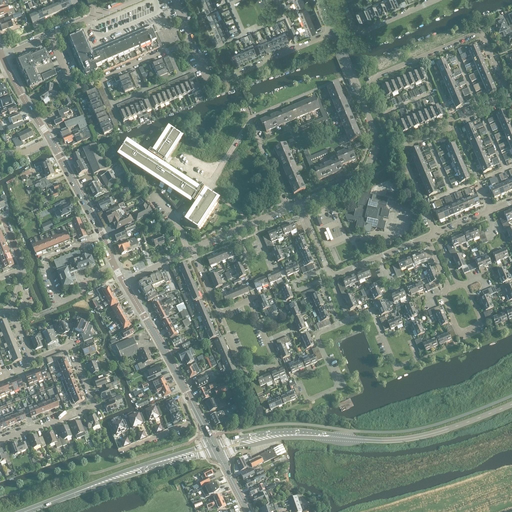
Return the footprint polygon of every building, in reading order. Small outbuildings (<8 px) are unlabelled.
[(67,10),(72,7),(69,0),(68,0),(63,2),(67,10)] [(384,0),(381,2),(384,10),(393,6),(389,0),(384,0)] [(58,5),(61,12),(67,10),(63,2),(58,5)] [(372,5),(376,14),(384,10),(381,2),(372,5)] [(212,3),(203,6),(205,11),(206,11),(206,13),(216,9),(213,3),(212,3)] [(52,7),(56,14),(61,12),(58,5),(52,7)] [(372,5),(364,9),(367,17),(376,14),(372,5)] [(0,9),(0,15),(7,13),(8,17),(13,15),(15,14),(14,9),(9,10),(8,7),(0,9)] [(47,10),(50,17),(56,14),(52,7),(47,10)] [(306,8),(298,12),(300,16),(308,13),(306,8)] [(216,9),(206,13),(207,14),(209,19),(217,15),(215,11),(217,10),(216,9)] [(367,17),(364,9),(355,13),(359,21),(367,17)] [(41,12),(44,19),(50,17),(47,10),(41,12)] [(39,22),(44,19),(41,12),(36,14),(39,22)] [(308,13),(300,16),(301,21),(310,17),(308,13)] [(39,22),(36,14),(30,17),(33,24),(39,22)] [(217,15),(209,19),(210,24),(219,20),(217,15)] [(6,22),(0,24),(2,31),(13,27),(11,20),(13,19),(12,16),(5,19),(6,22)] [(310,17),(301,21),(303,25),(312,22),(310,17)] [(219,20),(210,24),(212,28),(224,23),(222,19),(219,20)] [(510,35),(511,33),(511,31),(510,27),(507,28),(504,21),(495,25),(499,34),(502,32),(503,36),(509,33),(510,35)] [(303,25),(301,27),(302,29),(304,28),(305,30),(314,26),(312,22),(303,25)] [(224,23),(212,28),(214,32),(226,28),(224,23)] [(305,30),(302,31),(303,33),(306,32),(307,35),(316,31),(314,26),(305,30)] [(68,40),(65,41),(81,79),(85,80),(162,47),(156,33),(154,34),(151,27),(92,52),(84,33),(68,40)] [(226,28),(214,32),(216,37),(225,33),(225,34),(228,33),(229,32),(228,30),(226,31),(225,29),(226,28)] [(225,33),(216,37),(218,42),(227,38),(229,37),(228,33),(225,34),(225,33)] [(285,33),(280,35),(284,43),(289,41),(285,33)] [(511,33),(510,35),(509,33),(503,36),(504,37),(507,36),(511,45),(511,44),(511,33)] [(280,35),(276,36),(279,45),(284,43),(280,35)] [(276,36),(271,38),(275,47),(279,45),(276,36)] [(262,37),(260,38),(261,40),(266,51),(270,49),(267,40),(266,38),(263,39),(262,37)] [(267,40),(270,49),(275,47),(271,38),(267,40)] [(258,45),(255,46),(259,53),(261,52),(261,53),(266,51),(261,40),(259,41),(260,43),(258,44),(258,45)] [(252,44),(248,46),(248,47),(249,48),(252,57),(257,55),(257,54),(259,53),(255,46),(253,46),(252,44)] [(248,47),(243,49),(244,50),(248,59),(252,57),(249,48),(248,47)] [(477,47),(465,52),(466,54),(467,57),(471,56),(479,52),(477,47)] [(31,55),(16,61),(23,75),(24,75),(27,81),(26,82),(28,87),(29,87),(30,89),(41,84),(35,70),(37,69),(36,67),(50,61),(45,50),(43,51),(42,50),(37,53),(31,56),(31,55)] [(244,50),(239,52),(243,61),(245,61),(248,59),(244,50)] [(239,52),(235,54),(237,60),(239,63),(243,61),(239,52)] [(473,61),(481,57),(479,52),(471,56),(473,61)] [(475,66),(483,62),(482,60),(481,57),(473,61),(475,66)] [(445,61),(436,64),(439,70),(447,66),(450,65),(456,62),(455,60),(455,58),(450,60),(449,61),(449,62),(446,64),(445,61)] [(161,61),(149,66),(151,71),(163,66),(161,61)] [(477,71),(485,67),(483,62),(475,66),(477,71)] [(163,66),(151,71),(153,75),(157,74),(165,70),(163,66)] [(447,66),(439,70),(441,75),(449,71),(447,66)] [(477,71),(479,76),(487,72),(485,67),(477,71)] [(55,70),(42,76),(44,81),(57,75),(55,70)] [(165,70),(157,74),(160,82),(168,78),(165,70)] [(421,81),(426,79),(423,70),(417,73),(421,81)] [(449,71),(441,75),(443,80),(451,76),(449,71)] [(487,72),(479,76),(482,81),(489,77),(487,72)] [(412,76),(415,84),(415,85),(421,82),(421,81),(417,73),(412,76)] [(405,78),(406,78),(409,86),(415,84),(412,76),(411,75),(405,78)] [(121,84),(129,80),(127,76),(122,78),(121,76),(114,79),(116,83),(119,81),(121,84)] [(451,76),(443,80),(445,85),(453,81),(451,76)] [(492,82),(489,77),(482,81),(484,86),(492,82)] [(403,89),(409,87),(409,86),(406,78),(400,81),(403,89)] [(129,80),(121,84),(122,88),(131,85),(129,80)] [(397,91),(403,89),(400,81),(399,80),(394,82),(394,83),(397,91)] [(201,91),(196,81),(188,84),(191,93),(192,93),(193,95),(201,91)] [(453,81),(445,85),(447,89),(455,86),(453,81)] [(486,90),(494,87),(492,82),(484,86),(486,90)] [(388,86),(392,94),(398,92),(397,91),(394,83),(388,86)] [(191,93),(188,84),(183,86),(187,95),(191,93)] [(56,93),(52,92),(52,86),(46,85),(46,93),(39,97),(42,101),(50,97),(56,97),(56,93)] [(131,85),(122,88),(124,93),(133,90),(131,85)] [(333,87),(327,89),(328,92),(329,91),(332,97),(342,93),(339,85),(333,88),(333,87)] [(392,94),(388,86),(388,85),(382,87),(386,96),(392,94)] [(179,88),(182,97),(187,95),(183,86),(179,88)] [(455,86),(447,89),(449,94),(457,91),(455,86)] [(478,97),(483,95),(487,93),(488,95),(496,92),(494,87),(486,90),(482,92),(476,94),(478,97)] [(179,88),(176,90),(174,90),(178,99),(182,97),(179,88)] [(94,90),(86,94),(88,99),(96,95),(94,90)] [(169,92),(173,101),(178,99),(174,90),(169,92)] [(457,91),(449,94),(451,99),(460,96),(457,91)] [(165,94),(169,103),(173,101),(169,92),(165,94)] [(342,93),(332,97),(333,101),(332,101),(334,105),(345,100),(342,93)] [(160,96),(164,105),(169,103),(165,94),(160,96)] [(88,99),(86,100),(87,104),(90,103),(98,100),(96,95),(88,99)] [(160,96),(156,98),(159,107),(164,105),(160,96)] [(460,96),(451,99),(454,104),(462,101),(460,96)] [(10,97),(0,100),(0,101),(3,108),(12,104),(10,97)] [(159,107),(156,98),(151,100),(155,109),(159,107)] [(307,102),(312,113),(314,112),(314,111),(319,109),(319,108),(318,106),(317,104),(316,102),(315,99),(307,102)] [(98,100),(90,103),(92,108),(100,104),(98,100)] [(338,112),(348,108),(345,100),(334,105),(335,108),(336,107),(338,112)] [(462,101),(454,104),(456,110),(459,108),(462,107),(464,106),(462,101)] [(147,102),(142,104),(146,112),(151,110),(147,102)] [(299,105),(304,115),(308,114),(309,114),(312,113),(307,102),(299,105)] [(100,104),(92,108),(94,112),(102,109),(100,104)] [(142,104),(138,106),(141,114),(146,112),(142,104)] [(292,108),(297,120),(299,119),(299,117),(304,115),(299,105),(292,108)] [(9,112),(10,115),(17,112),(15,106),(1,112),(2,115),(9,112)] [(138,106),(133,108),(137,116),(141,114),(138,106)] [(434,106),(431,107),(432,109),(432,110),(436,118),(436,119),(442,116),(438,107),(435,109),(434,106)] [(60,117),(53,120),(55,126),(63,122),(62,120),(66,119),(64,114),(69,112),(67,108),(64,110),(63,108),(58,110),(59,112),(58,112),(60,117)] [(133,108),(129,110),(132,118),(137,116),(133,108)] [(284,111),(289,122),(293,120),(294,121),(297,120),(292,108),(284,111)] [(340,120),(351,115),(348,108),(338,112),(340,116),(338,117),(340,120)] [(102,109),(94,112),(96,117),(104,113),(102,109)] [(432,109),(427,112),(430,120),(436,118),(432,110),(432,109)] [(129,110),(124,112),(128,120),(132,118),(129,110)] [(276,115),(281,126),(284,125),(284,124),(289,122),(284,111),(276,115)] [(124,112),(119,114),(123,122),(128,120),(124,112)] [(427,112),(421,115),(424,122),(425,124),(425,123),(431,121),(430,120),(427,112)] [(498,120),(506,117),(504,112),(496,115),(498,120)] [(104,113),(96,117),(98,121),(106,118),(104,113)] [(14,126),(8,128),(9,132),(24,126),(22,122),(23,122),(19,114),(10,118),(14,126)] [(421,114),(415,117),(418,125),(424,122),(421,115),(421,114)] [(273,128),(278,126),(279,127),(281,126),(276,115),(269,118),(273,128)] [(344,127),(354,122),(351,115),(340,120),(341,122),(342,122),(344,127)] [(85,123),(83,117),(64,124),(67,130),(65,130),(64,130),(64,131),(60,133),(60,134),(60,135),(61,136),(62,137),(71,134),(69,129),(78,126),(80,130),(87,128),(86,123),(85,123)] [(410,120),(409,120),(413,127),(413,128),(419,126),(418,125),(415,117),(410,120)] [(506,117),(498,120),(500,125),(509,122),(506,117)] [(106,118),(98,121),(100,126),(108,122),(106,118)] [(273,128),(269,118),(260,122),(262,127),(264,127),(266,133),(269,131),(273,128)] [(406,118),(402,119),(404,122),(407,130),(413,127),(409,120),(409,118),(406,119),(406,118)] [(108,122),(100,126),(102,131),(110,127),(108,122)] [(346,135),(358,130),(354,122),(344,127),(346,131),(345,132),(346,135)] [(404,122),(398,124),(402,133),(407,131),(407,130),(404,122)] [(509,122),(500,125),(503,130),(511,127),(509,122)] [(472,125),(464,129),(466,134),(474,131),(484,127),(482,124),(473,128),(472,125)] [(110,127),(102,131),(104,135),(112,132),(110,127)] [(511,129),(511,127),(503,130),(505,135),(511,132),(511,129)] [(63,139),(64,144),(67,143),(67,144),(73,141),(72,139),(76,138),(78,143),(93,138),(89,128),(63,139)] [(24,145),(22,142),(33,136),(30,130),(19,135),(20,138),(13,141),(17,147),(20,147),(24,145)] [(150,152),(148,155),(163,164),(180,136),(170,130),(155,155),(150,152)] [(361,137),(358,130),(346,135),(347,137),(349,137),(351,141),(361,137)] [(474,131),(466,134),(468,139),(477,135),(474,131)] [(477,135),(468,139),(470,144),(479,140),(477,135)] [(479,140),(470,144),(472,149),(481,145),(479,140)] [(84,152),(82,153),(85,159),(87,158),(94,174),(106,168),(98,149),(96,144),(83,149),(84,152)] [(126,144),(119,154),(196,205),(198,202),(200,203),(188,222),(189,223),(189,224),(197,229),(198,229),(199,229),(218,199),(217,199),(217,198),(208,192),(207,193),(203,191),(205,189),(201,187),(198,192),(126,144)] [(448,153),(456,150),(454,144),(446,148),(448,153)] [(278,157),(289,152),(288,150),(286,150),(284,145),(274,149),(278,157)] [(481,145),(472,149),(474,154),(483,150),(481,145)] [(409,152),(412,157),(420,153),(418,148),(409,152)] [(343,152),(348,163),(356,160),(351,150),(346,152),(346,151),(343,152)] [(456,150),(448,153),(450,158),(459,155),(456,150)] [(483,150),(474,154),(477,159),(485,155),(483,150)] [(281,164),(291,160),(289,156),(290,155),(289,152),(278,157),(281,164)] [(338,161),(340,167),(348,163),(343,152),(340,153),(341,155),(336,157),(338,161)] [(78,153),(73,155),(76,162),(81,160),(78,153)] [(420,153),(412,157),(414,162),(422,158),(420,153)] [(452,163),(461,159),(459,155),(450,158),(452,163)] [(485,155),(477,159),(479,164),(487,160),(485,155)] [(416,167),(424,163),(422,158),(414,162),(416,167)] [(455,168),(463,164),(461,159),(452,163),(455,168)] [(284,172),(295,167),(294,164),(293,165),(291,160),(281,164),(284,172)] [(487,160),(479,164),(481,169),(489,165),(487,160)] [(49,163),(48,161),(34,166),(35,169),(40,167),(43,173),(52,169),(50,163),(49,163)] [(75,170),(84,166),(82,161),(73,165),(75,170)] [(329,164),(334,175),(342,171),(340,167),(338,161),(333,163),(332,162),(329,164)] [(416,167),(418,172),(426,168),(424,163),(416,167)] [(326,178),(334,175),(329,164),(327,165),(327,166),(322,168),(326,178)] [(457,173),(465,169),(463,164),(455,168),(457,173)] [(489,165),(481,169),(483,174),(491,170),(489,165)] [(84,166),(75,170),(78,175),(87,171),(84,166)] [(287,179),(297,175),(295,171),(297,170),(295,167),(284,172),(287,179)] [(326,178),(322,168),(318,170),(317,169),(314,170),(315,171),(316,173),(317,175),(315,176),(318,182),(321,181),(326,178)] [(420,176),(428,173),(426,168),(418,172),(420,176)] [(52,169),(43,173),(42,173),(43,176),(46,175),(47,178),(55,175),(52,169)] [(465,169),(457,173),(459,178),(467,174),(465,169)] [(101,177),(106,188),(116,183),(111,172),(101,177)] [(422,181),(430,178),(428,173),(420,176),(422,181)] [(460,181),(461,183),(463,182),(465,181),(469,179),(467,174),(459,178),(455,179),(456,183),(460,181)] [(302,182),(301,180),(299,180),(297,175),(287,179),(290,187),(302,182)] [(424,186),(432,183),(430,178),(422,181),(424,186)] [(500,197),(496,189),(495,185),(494,185),(492,179),(489,180),(491,186),(492,186),(494,190),(491,191),(494,199),(500,197)] [(38,186),(36,187),(37,191),(39,190),(40,193),(43,192),(43,191),(42,189),(44,188),(46,187),(48,191),(51,190),(52,195),(42,199),(44,204),(48,202),(47,200),(51,199),(52,200),(54,200),(54,198),(58,196),(56,192),(62,189),(61,185),(53,188),(50,181),(38,185),(38,186)] [(91,186),(88,187),(91,193),(98,189),(96,184),(98,183),(97,181),(95,182),(95,181),(90,184),(91,186)] [(118,191),(130,185),(128,181),(116,187),(118,191)] [(302,182),(290,187),(294,194),(304,190),(302,186),(303,185),(302,182)] [(426,191),(435,188),(432,183),(424,186),(426,191)] [(501,186),(504,194),(509,192),(506,184),(501,186)] [(496,189),(500,197),(504,194),(501,186),(496,189)] [(121,191),(123,196),(133,191),(131,187),(121,191)] [(358,210),(356,209),(354,216),(345,214),(348,222),(353,223),(353,221),(357,222),(355,229),(363,231),(364,232),(365,232),(366,233),(368,233),(369,233),(370,233),(371,233),(372,227),(376,228),(376,229),(384,231),(386,223),(382,222),(383,218),(388,219),(390,211),(385,210),(386,207),(388,200),(373,196),(371,201),(369,200),(372,190),(367,189),(363,188),(363,190),(360,189),(358,198),(360,198),(358,205),(359,206),(358,210)] [(435,188),(426,191),(428,196),(437,193),(435,188)] [(98,189),(91,193),(94,198),(98,196),(98,197),(102,196),(104,195),(102,190),(100,192),(98,189)] [(471,199),(474,207),(479,204),(476,197),(471,199)] [(112,198),(98,204),(101,210),(107,207),(111,205),(111,206),(115,205),(112,198)] [(474,207),(471,199),(467,200),(466,201),(469,209),(474,207)] [(469,209),(466,201),(461,203),(464,211),(469,209)] [(135,215),(134,216),(136,221),(138,220),(152,213),(149,208),(148,207),(147,207),(145,203),(140,206),(143,212),(135,215)] [(456,205),(459,213),(464,211),(461,203),(456,205)] [(61,204),(55,207),(56,210),(59,209),(59,211),(61,217),(65,215),(66,217),(71,215),(70,213),(74,211),(74,210),(73,208),(72,208),(71,205),(68,207),(67,205),(62,207),(61,204)] [(451,207),(454,215),(459,213),(456,205),(451,207)] [(107,215),(105,216),(110,224),(112,222),(116,230),(133,221),(130,216),(129,216),(122,220),(119,215),(118,212),(120,211),(118,206),(106,212),(107,215)] [(43,207),(27,214),(29,217),(44,210),(43,207)] [(454,215),(451,207),(446,210),(449,217),(454,215)] [(441,212),(444,219),(449,217),(446,210),(441,212)] [(444,219),(441,212),(436,214),(439,222),(444,219)] [(169,227),(162,218),(160,219),(167,229),(168,228),(169,227)] [(74,228),(83,225),(81,219),(71,223),(67,224),(68,227),(72,225),(74,228)] [(51,222),(41,226),(44,232),(53,228),(51,222)] [(288,226),(290,233),(296,231),(296,230),(295,228),(300,225),(299,223),(294,225),(293,224),(288,226)] [(76,234),(85,230),(83,225),(74,228),(70,230),(70,232),(75,231),(76,234)] [(114,235),(117,242),(126,237),(125,234),(126,233),(127,234),(136,230),(134,225),(124,229),(125,230),(123,231),(114,235)] [(283,237),(285,237),(285,236),(290,233),(288,226),(282,229),(280,230),(283,237)] [(60,234),(64,243),(70,241),(66,231),(64,227),(62,228),(63,232),(60,234)] [(55,236),(58,245),(64,243),(60,234),(59,229),(56,230),(58,235),(55,236)] [(78,240),(88,236),(85,230),(76,234),(72,236),(73,238),(77,236),(78,240)] [(280,230),(274,232),(278,241),(283,238),(284,241),(286,240),(285,237),(283,237),(280,230)] [(471,232),(470,233),(473,239),(473,240),(479,237),(478,234),(476,230),(476,231),(471,233),(471,232)] [(49,238),(53,247),(58,245),(55,236),(53,232),(51,233),(52,237),(49,238)] [(268,235),(268,236),(270,239),(271,242),(272,243),(278,241),(274,232),(268,235)] [(463,238),(465,243),(465,244),(468,243),(467,242),(473,239),(470,233),(469,233),(470,234),(465,236),(465,235),(464,235),(465,237),(464,238),(463,238)] [(43,240),(47,250),(53,247),(49,238),(47,234),(45,235),(47,239),(44,240),(43,240)] [(42,252),(47,250),(43,240),(44,240),(42,236),(40,237),(41,241),(38,243),(42,252)] [(155,246),(164,243),(163,239),(165,238),(164,236),(162,236),(161,236),(152,239),(155,246)] [(457,238),(459,245),(465,243),(463,238),(463,236),(462,236),(462,237),(458,239),(457,238)] [(293,242),(293,243),(295,248),(296,248),(298,247),(305,244),(302,238),(295,241),(294,242),(293,242)] [(452,244),(446,246),(447,247),(448,250),(449,252),(455,250),(454,248),(460,246),(459,245),(457,238),(456,239),(452,241),(451,241),(452,244)] [(38,243),(36,239),(34,239),(36,244),(32,245),(36,254),(42,252),(38,243)] [(139,248),(136,239),(127,242),(117,246),(119,252),(121,255),(127,253),(139,248)] [(298,247),(296,248),(298,254),(301,253),(307,250),(305,244),(298,247)] [(6,248),(0,250),(0,257),(10,254),(8,250),(7,250),(6,248)] [(279,248),(272,251),(275,257),(282,254),(290,251),(289,248),(281,251),(279,248)] [(225,253),(227,260),(233,257),(230,250),(225,253)] [(298,254),(296,255),(297,257),(299,256),(302,262),(304,261),(311,258),(308,252),(307,250),(301,253),(298,254)] [(499,253),(502,260),(508,258),(505,250),(504,250),(505,251),(500,253),(500,252),(499,253)] [(59,259),(54,261),(54,262),(55,265),(56,266),(58,273),(57,273),(64,289),(68,287),(68,289),(70,288),(71,291),(72,291),(73,290),(77,289),(79,288),(76,282),(75,277),(73,274),(77,272),(78,272),(87,269),(88,270),(91,268),(91,267),(95,266),(93,262),(93,263),(91,259),(90,256),(83,258),(83,259),(79,260),(79,258),(80,257),(80,252),(74,252),(74,253),(72,254),(69,254),(69,255),(68,256),(65,256),(65,257),(63,257),(60,257),(60,258),(59,259)] [(219,255),(222,262),(227,260),(225,253),(219,255)] [(423,253),(417,255),(421,264),(427,263),(427,262),(432,260),(431,257),(426,260),(424,257),(423,254),(423,253)] [(500,261),(502,260),(499,253),(498,253),(498,254),(494,256),(494,255),(493,255),(496,261),(494,262),(495,265),(497,264),(497,265),(501,264),(500,261)] [(10,254),(0,257),(0,258),(2,263),(11,260),(10,258),(11,257),(10,254)] [(282,254),(275,257),(278,263),(284,260),(282,254)] [(213,258),(216,265),(222,262),(219,255),(213,258)] [(411,258),(409,259),(412,267),(414,266),(415,267),(421,264),(417,255),(411,258)] [(461,255),(453,259),(454,259),(456,263),(456,264),(463,261),(461,255)] [(482,260),(485,268),(486,267),(485,267),(490,265),(491,265),(488,259),(490,258),(489,256),(487,257),(488,258),(482,260)] [(216,265),(213,258),(207,260),(210,267),(216,265)] [(302,262),(301,262),(304,267),(306,266),(309,265),(312,264),(313,263),(311,258),(304,261),(302,262)] [(403,261),(406,268),(407,271),(413,268),(415,273),(416,273),(417,273),(415,267),(414,266),(412,267),(409,259),(403,261)] [(11,260),(2,263),(4,269),(2,269),(3,272),(10,270),(8,267),(14,265),(12,261),(11,261),(11,260)] [(476,263),(473,264),(475,269),(478,268),(479,270),(479,269),(484,267),(484,268),(485,268),(482,260),(476,262),(476,263)] [(403,261),(397,264),(398,265),(399,267),(400,270),(400,271),(406,268),(403,261)] [(463,261),(456,264),(456,265),(457,265),(459,269),(458,270),(462,269),(464,274),(466,273),(469,272),(467,267),(466,267),(463,261)] [(288,264),(293,274),(299,272),(296,265),(293,267),(291,263),(288,264)] [(181,273),(187,270),(185,264),(178,267),(181,273)] [(284,270),(285,271),(287,276),(287,277),(293,274),(288,264),(285,265),(287,269),(284,270)] [(236,273),(243,270),(241,265),(234,268),(236,273)] [(506,268),(498,272),(499,272),(501,277),(500,277),(500,278),(508,274),(506,268)] [(427,279),(435,275),(432,269),(425,272),(427,276),(424,277),(425,279),(427,279)] [(190,276),(187,270),(181,273),(183,279),(190,276)] [(243,270),(236,273),(239,279),(246,276),(243,270)] [(362,273),(364,280),(370,277),(369,275),(368,272),(367,271),(362,273)] [(147,279),(138,284),(148,302),(158,296),(156,293),(155,294),(152,288),(164,284),(165,283),(166,284),(167,284),(168,284),(169,283),(167,278),(167,277),(165,273),(165,272),(163,273),(160,274),(149,279),(147,280),(147,279)] [(273,275),(276,282),(281,279),(279,273),(278,273),(273,275)] [(354,277),(357,283),(357,284),(359,284),(359,282),(364,280),(362,273),(356,276),(354,277)] [(213,283),(220,280),(217,274),(210,277),(213,283)] [(508,274),(500,278),(500,279),(501,278),(503,283),(502,283),(503,284),(505,283),(506,285),(511,282),(511,281),(511,280),(508,274)] [(267,278),(265,279),(268,285),(270,284),(276,282),(273,275),(267,278)] [(430,284),(433,283),(436,281),(437,281),(435,275),(427,279),(429,284),(428,285),(430,291),(433,290),(430,284)] [(190,276),(183,279),(186,284),(192,281),(190,276)] [(348,279),(352,288),(352,287),(353,289),(356,288),(354,284),(357,283),(354,277),(354,276),(348,279)] [(268,285),(265,279),(259,281),(262,288),(268,285)] [(337,285),(339,288),(344,286),(345,288),(349,286),(350,288),(352,288),(348,279),(342,281),(343,283),(337,285)] [(220,280),(213,283),(215,289),(222,286),(220,280)] [(192,281),(186,284),(188,290),(195,287),(192,281)] [(256,290),(262,288),(259,281),(253,284),(256,290)] [(419,282),(413,285),(414,286),(417,293),(423,291),(420,284),(419,282)] [(101,299),(112,293),(109,287),(107,288),(105,286),(98,290),(100,293),(102,292),(103,294),(100,296),(101,299)] [(372,294),(379,291),(376,286),(369,288),(372,294)] [(414,286),(408,289),(411,296),(417,293),(414,286)] [(195,287),(188,290),(191,296),(197,293),(195,287)] [(240,289),(243,296),(249,293),(246,287),(240,289)] [(283,295),(290,292),(288,287),(281,290),(283,295)] [(234,292),(237,298),(243,296),(240,289),(234,292)] [(379,291),(372,294),(374,300),(381,297),(379,291)] [(402,291),(396,294),(399,300),(405,298),(402,291)] [(229,294),(231,301),(237,298),(234,292),(229,294)] [(290,292),(283,295),(286,301),(293,298),(290,292)] [(108,302),(115,298),(112,293),(101,299),(103,301),(106,299),(108,302)] [(197,293),(191,296),(193,302),(200,299),(197,293)] [(231,301),(229,294),(223,297),(225,303),(231,301)] [(313,300),(311,301),(312,303),(314,302),(314,303),(321,300),(318,294),(317,294),(317,295),(314,296),(312,297),(311,297),(313,300)] [(399,300),(396,294),(391,296),(394,303),(399,300)] [(267,296),(264,297),(257,300),(260,306),(266,303),(265,300),(268,299),(267,296)] [(347,296),(343,298),(344,300),(345,299),(348,305),(354,302),(352,296),(348,297),(347,296)] [(489,296),(488,297),(484,298),(480,300),(481,300),(483,304),(483,305),(491,302),(489,296)] [(115,298),(108,302),(104,304),(106,307),(109,304),(111,307),(118,303),(115,298)] [(312,311),(310,312),(311,313),(313,312),(315,312),(317,311),(316,309),(322,307),(323,306),(321,300),(314,303),(314,304),(313,305),(313,306),(312,308),(312,310),(312,311)] [(354,302),(348,305),(350,310),(357,307),(359,306),(357,301),(354,302)] [(377,304),(376,304),(378,310),(385,307),(387,306),(385,301),(383,302),(381,302),(379,303),(377,304)] [(197,311),(204,308),(201,302),(194,305),(197,311)] [(485,311),(493,308),(491,302),(483,305),(483,306),(484,306),(486,310),(485,311)] [(154,309),(156,311),(162,307),(167,305),(166,303),(163,304),(163,305),(162,306),(160,303),(153,306),(153,307),(153,308),(154,309)] [(266,303),(260,306),(262,311),(263,311),(266,309),(269,308),(266,303)] [(291,313),(298,310),(295,304),(288,307),(291,313)] [(411,304),(405,307),(407,313),(414,310),(411,304)] [(113,311),(109,313),(111,316),(122,310),(119,305),(112,309),(113,311)] [(162,307),(156,311),(156,312),(156,314),(157,314),(158,316),(169,310),(168,308),(166,309),(166,310),(164,311),(162,307)] [(317,311),(315,312),(317,318),(319,317),(326,314),(324,308),(322,308),(322,307),(316,309),(317,311)] [(385,307),(378,310),(381,316),(388,313),(385,307)] [(204,308),(197,311),(199,317),(206,314),(204,308)] [(511,312),(511,310),(509,311),(508,309),(505,311),(504,308),(502,309),(503,312),(505,311),(508,318),(509,320),(509,319),(511,318),(511,312)] [(111,316),(113,319),(117,317),(118,319),(125,315),(122,310),(111,316)] [(171,313),(169,310),(158,316),(159,318),(160,320),(161,321),(168,317),(166,314),(168,313),(168,314),(171,313)] [(301,317),(302,317),(301,315),(300,315),(298,310),(291,313),(293,318),(297,317),(298,318),(301,317)] [(407,313),(403,315),(405,317),(406,317),(408,320),(410,319),(416,316),(414,310),(407,313)] [(505,311),(503,312),(503,313),(497,316),(501,324),(502,323),(501,322),(506,320),(506,321),(507,321),(506,319),(508,318),(505,311)] [(438,314),(435,315),(433,316),(436,321),(438,320),(438,321),(445,318),(442,312),(441,312),(438,314)] [(206,314),(199,317),(202,323),(209,320),(206,314)] [(319,317),(318,317),(321,323),(322,322),(325,321),(328,320),(329,319),(326,314),(319,317)] [(120,322),(115,324),(116,325),(117,327),(128,320),(125,315),(118,319),(120,322)] [(491,317),(486,319),(488,325),(494,323),(495,326),(496,326),(495,325),(500,323),(500,324),(501,324),(497,316),(492,318),(491,317)] [(75,324),(74,327),(76,328),(75,330),(83,333),(82,336),(84,342),(90,340),(93,339),(93,338),(92,336),(90,332),(93,327),(88,325),(87,325),(85,324),(86,319),(78,317),(75,324)] [(303,323),(301,317),(298,318),(294,320),(296,326),(303,323)] [(393,320),(396,327),(402,325),(399,318),(393,320)] [(438,321),(440,326),(447,324),(445,318),(438,321)] [(0,322),(0,326),(1,329),(9,325),(7,319),(0,322)] [(187,320),(182,322),(184,325),(185,328),(191,325),(189,322),(188,319),(187,320)] [(128,320),(117,327),(118,329),(122,327),(124,330),(131,326),(128,320)] [(169,320),(162,323),(163,324),(162,325),(163,327),(164,327),(165,328),(165,329),(176,323),(176,322),(175,320),(172,321),(173,322),(171,323),(169,320)] [(209,320),(202,323),(204,328),(211,325),(209,320)] [(388,323),(389,326),(390,328),(391,330),(396,327),(393,320),(388,323)] [(64,335),(68,333),(70,330),(68,325),(64,323),(63,322),(59,323),(60,325),(58,330),(60,334),(64,335)] [(306,322),(303,323),(296,326),(299,332),(308,328),(306,322)] [(415,330),(421,328),(419,322),(412,325),(415,330)] [(176,323),(165,329),(166,330),(166,331),(166,333),(167,333),(167,334),(175,330),(173,326),(174,326),(175,326),(177,325),(176,323)] [(9,325),(1,329),(2,332),(0,333),(0,334),(0,335),(11,331),(9,325)] [(48,345),(55,342),(54,338),(56,337),(56,336),(58,336),(54,325),(49,327),(51,331),(44,334),(48,345)] [(204,328),(207,334),(214,331),(211,325),(204,328)] [(175,330),(167,334),(168,335),(168,336),(169,338),(170,339),(178,335),(176,331),(177,331),(178,331),(182,329),(180,327),(175,330)] [(123,332),(119,334),(122,339),(125,339),(134,333),(135,332),(133,330),(132,330),(131,328),(127,331),(126,330),(123,332)] [(421,328),(415,330),(417,336),(424,333),(421,328)] [(5,340),(13,336),(11,331),(0,335),(1,337),(4,336),(5,340)] [(214,331),(207,334),(209,340),(216,337),(214,331)] [(35,350),(42,347),(40,341),(43,339),(41,334),(37,335),(38,337),(31,340),(35,350)] [(434,340),(436,339),(439,345),(445,343),(442,336),(436,339),(434,334),(432,335),(434,340)] [(448,334),(442,336),(445,343),(451,340),(450,339),(449,337),(448,334)] [(304,343),(311,340),(308,335),(301,338),(304,343)] [(5,346),(16,342),(13,336),(5,340),(7,344),(4,345),(5,346)] [(180,337),(178,338),(179,339),(172,342),(174,348),(181,344),(180,341),(182,340),(180,337)] [(116,346),(122,360),(139,353),(133,339),(116,346)] [(217,348),(225,345),(222,339),(214,342),(217,348)] [(428,342),(431,349),(437,346),(439,345),(436,339),(434,340),(428,342)] [(87,346),(82,348),(85,355),(89,354),(90,356),(96,354),(95,351),(93,344),(94,343),(92,340),(86,342),(87,346)] [(313,346),(311,340),(304,343),(306,349),(313,346)] [(426,343),(423,344),(423,345),(424,347),(425,350),(426,351),(431,349),(428,342),(428,340),(425,342),(426,343)] [(5,346),(5,348),(8,347),(10,351),(18,348),(16,342),(5,346)] [(225,345),(217,348),(219,354),(227,350),(225,345)] [(280,353),(287,350),(284,345),(281,346),(278,347),(277,348),(280,353)] [(18,348),(10,351),(11,355),(8,356),(9,358),(20,353),(18,348)] [(194,362),(191,357),(192,357),(188,349),(187,350),(187,348),(181,351),(182,353),(178,355),(181,362),(185,360),(187,365),(194,362)] [(227,350),(219,354),(222,360),(230,356),(227,350)] [(287,350),(280,353),(282,359),(289,356),(287,350)] [(150,366),(148,362),(152,360),(148,351),(140,355),(143,362),(137,365),(137,366),(135,367),(137,372),(150,366)] [(20,353),(9,358),(10,359),(13,358),(14,362),(22,359),(20,353)] [(230,356),(222,360),(224,365),(232,362),(230,356)] [(307,356),(301,358),(302,360),(302,361),(303,363),(305,368),(311,365),(308,358),(307,356)] [(314,356),(308,358),(311,365),(317,363),(316,361),(315,359),(314,356)] [(92,375),(99,372),(95,362),(97,362),(96,358),(89,361),(91,364),(88,365),(92,375)] [(59,367),(67,363),(65,359),(57,362),(59,367)] [(300,361),(295,364),(298,371),(303,368),(305,368),(303,363),(302,361),(302,360),(300,361)] [(232,362),(224,365),(227,371),(235,367),(232,362)] [(67,363),(59,367),(61,372),(69,368),(67,363)] [(195,364),(192,366),(191,366),(185,370),(190,378),(196,375),(200,373),(195,364)] [(288,364),(285,365),(289,374),(291,373),(292,374),(298,371),(295,364),(289,366),(288,364)] [(157,365),(146,370),(150,377),(147,379),(149,382),(151,381),(156,379),(155,375),(161,373),(160,372),(161,371),(160,368),(159,368),(157,365)] [(235,367),(227,371),(229,377),(237,373),(235,367)] [(69,368),(61,372),(62,376),(71,373),(69,368)] [(44,369),(40,371),(43,380),(48,378),(48,380),(51,379),(49,373),(46,374),(44,369)] [(277,372),(280,379),(281,381),(286,378),(282,370),(277,372)] [(40,371),(35,373),(38,382),(43,380),(40,371)] [(94,380),(97,387),(107,383),(104,377),(110,374),(108,371),(101,374),(102,377),(94,380)] [(271,375),(270,375),(269,376),(272,382),(273,383),(275,382),(274,381),(280,379),(277,372),(271,375)] [(35,373),(30,375),(34,384),(38,382),(35,373)] [(71,373),(62,376),(64,381),(73,378),(71,373)] [(27,381),(25,382),(27,389),(30,388),(35,386),(34,384),(30,375),(26,377),(27,381)] [(198,389),(210,383),(206,375),(194,382),(198,389)] [(272,382),(269,376),(263,378),(266,385),(272,382)] [(73,378),(64,381),(62,382),(63,387),(75,382),(73,378)] [(156,379),(152,381),(155,388),(165,384),(163,378),(156,381),(156,379)] [(259,384),(260,387),(260,388),(266,385),(263,378),(257,381),(258,382),(259,384)] [(20,379),(15,381),(19,390),(24,388),(24,390),(25,390),(27,389),(25,382),(22,383),(20,379)] [(75,382),(63,387),(65,392),(77,387),(75,382)] [(99,392),(102,399),(111,395),(109,391),(114,389),(111,384),(106,386),(107,389),(99,392)] [(154,389),(153,389),(156,394),(157,394),(168,389),(165,384),(155,388),(154,389)] [(5,385),(2,386),(5,395),(8,394),(10,393),(6,385),(5,385)] [(295,398),(301,396),(296,385),(290,387),(292,391),(286,394),(290,402),(296,400),(295,398)] [(77,387),(65,392),(67,396),(70,395),(79,392),(77,387)] [(223,387),(215,391),(217,396),(226,392),(224,387),(223,387)] [(168,389),(157,394),(159,399),(170,394),(168,389)] [(209,392),(200,397),(202,401),(209,397),(208,396),(212,394),(211,391),(209,392)] [(229,391),(223,394),(224,395),(226,399),(232,396),(231,392),(230,391),(229,391)] [(72,400),(80,397),(79,392),(70,395),(72,400)] [(290,402),(286,394),(284,395),(284,396),(284,397),(281,398),(284,404),(284,405),(290,402)] [(51,400),(55,409),(59,407),(57,402),(60,401),(58,395),(55,396),(55,398),(51,400)] [(79,406),(78,403),(82,401),(80,397),(72,400),(70,401),(72,405),(73,408),(79,406)] [(276,408),(282,406),(282,405),(284,404),(281,398),(281,397),(279,398),(279,399),(273,402),(276,408)] [(104,406),(107,412),(117,408),(115,402),(117,401),(115,398),(108,400),(110,404),(104,406)] [(137,404),(135,405),(137,408),(139,408),(149,404),(147,399),(137,403),(137,404)] [(166,401),(167,405),(168,406),(167,407),(168,411),(169,410),(170,411),(169,412),(170,414),(178,411),(177,411),(177,409),(177,407),(178,407),(176,403),(175,403),(174,402),(173,402),(172,399),(166,401)] [(46,402),(50,410),(55,409),(51,400),(46,402)] [(207,406),(210,411),(216,408),(212,400),(205,403),(206,406),(207,406)] [(42,403),(45,412),(50,410),(46,402),(42,403)] [(268,404),(269,407),(270,410),(271,411),(276,408),(273,402),(268,404)] [(37,405),(41,414),(45,412),(42,403),(37,405)] [(33,407),(36,416),(41,414),(37,405),(33,407)] [(230,409),(232,413),(235,412),(237,414),(240,413),(237,406),(230,409)] [(25,408),(27,414),(30,413),(32,418),(36,416),(33,407),(28,409),(28,407),(25,408)] [(150,409),(155,420),(159,418),(160,417),(159,417),(161,416),(158,407),(156,408),(155,408),(154,407),(150,409)] [(27,414),(25,408),(22,409),(22,410),(17,411),(18,413),(22,422),(26,420),(25,415),(27,414)] [(146,411),(145,412),(143,413),(147,422),(149,421),(149,422),(150,422),(155,420),(150,409),(146,411)] [(178,411),(170,414),(171,417),(172,416),(172,417),(171,418),(173,422),(174,421),(174,423),(172,424),(173,427),(182,424),(181,421),(182,420),(181,418),(182,418),(180,414),(179,413),(178,413),(178,411)] [(217,414),(211,417),(213,422),(219,419),(219,418),(225,416),(223,412),(217,414)] [(17,424),(13,415),(13,413),(8,415),(12,425),(17,424)] [(22,422),(18,413),(13,415),(17,424),(22,422)] [(133,416),(138,427),(142,425),(143,424),(145,423),(141,414),(139,415),(139,414),(138,415),(138,414),(133,416)] [(3,417),(4,419),(8,427),(12,425),(8,415),(3,417)] [(92,428),(94,431),(100,429),(95,415),(90,418),(90,420),(89,420),(90,421),(86,422),(89,429),(92,428)] [(133,416),(129,418),(129,419),(127,420),(130,429),(133,428),(133,429),(133,428),(134,429),(138,427),(133,416)] [(219,419),(213,422),(215,426),(218,425),(219,427),(222,425),(221,424),(222,423),(219,419)] [(77,439),(89,434),(86,428),(83,429),(80,421),(71,425),(77,439)] [(117,423),(122,434),(126,432),(126,431),(128,430),(125,421),(123,422),(122,421),(121,421),(117,423)] [(110,427),(114,436),(116,435),(117,435),(117,436),(122,434),(117,423),(112,425),(111,426),(110,427)] [(59,437),(63,447),(67,445),(64,440),(72,437),(67,426),(60,429),(63,436),(59,437)] [(45,435),(49,445),(55,443),(57,449),(62,446),(59,439),(56,440),(53,432),(45,435)] [(29,438),(33,449),(41,445),(42,448),(46,446),(43,438),(39,439),(38,439),(37,435),(29,438)] [(14,454),(17,453),(17,454),(21,453),(20,452),(28,449),(25,443),(18,446),(17,443),(11,446),(13,450),(11,450),(12,454),(14,453),(14,454)] [(249,461),(248,462),(251,468),(251,469),(251,468),(252,469),(253,469),(252,468),(263,463),(263,464),(277,457),(286,452),(282,445),(274,449),(249,461)] [(0,450),(0,462),(0,463),(6,460),(8,465),(11,464),(8,454),(5,455),(2,449),(0,450)] [(243,459),(236,462),(241,471),(248,468),(249,471),(252,469),(251,468),(251,469),(251,468),(248,462),(245,463),(243,459)] [(257,477),(264,474),(262,470),(256,473),(253,469),(241,475),(243,480),(251,477),(256,475),(257,477)] [(206,478),(213,475),(210,470),(203,474),(205,476),(201,478),(203,481),(200,483),(202,487),(210,483),(208,479),(207,479),(206,478)] [(253,480),(245,483),(248,488),(256,485),(254,482),(265,477),(264,474),(257,477),(253,479),(253,480)] [(207,485),(201,489),(203,494),(218,487),(216,483),(213,484),(211,485),(207,485)] [(258,487),(249,491),(251,496),(259,492),(260,495),(265,493),(263,488),(266,486),(265,484),(258,486),(258,487)] [(218,487),(203,494),(205,498),(212,496),(215,494),(217,492),(219,490),(218,487)] [(260,496),(253,499),(255,504),(263,501),(264,501),(264,502),(264,503),(266,506),(271,504),(271,503),(277,501),(274,495),(274,496),(271,491),(266,493),(265,492),(265,493),(260,495),(260,496)] [(214,501),(206,504),(207,507),(223,500),(222,499),(222,498),(222,496),(221,496),(221,495),(213,498),(214,501)] [(289,499),(293,511),(301,511),(296,497),(289,499)] [(223,500),(207,507),(208,510),(215,506),(217,511),(225,507),(225,506),(225,505),(225,504),(224,503),(224,502),(223,500)]
